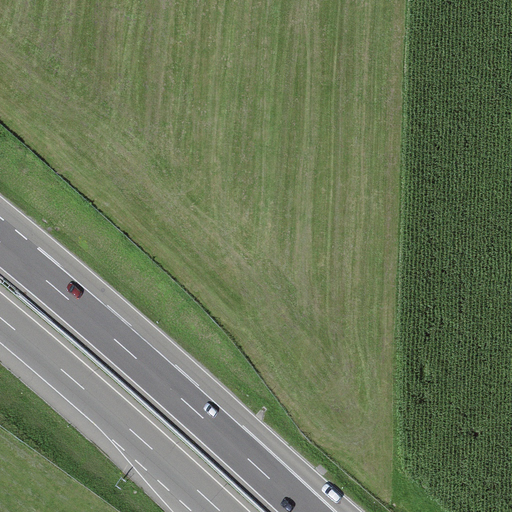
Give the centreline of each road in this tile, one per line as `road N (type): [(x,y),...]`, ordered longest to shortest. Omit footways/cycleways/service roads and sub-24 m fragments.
road 1 (motorway): [(0,319),(219,511)]
road 2 (motorway): [(193,407),(0,240)]
road 3 (motorway): [(328,511),(193,407)]
road 4 (motorway): [(307,511),(193,407)]
